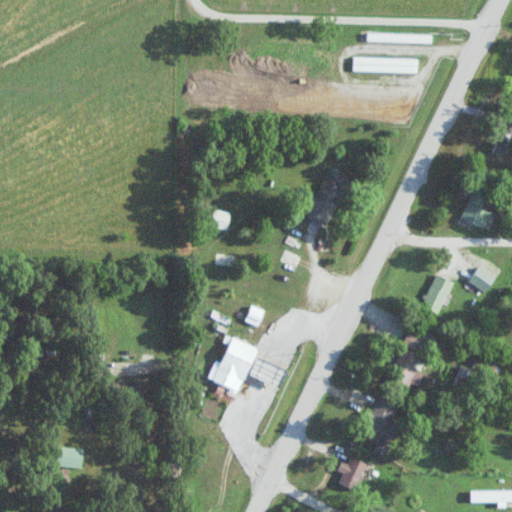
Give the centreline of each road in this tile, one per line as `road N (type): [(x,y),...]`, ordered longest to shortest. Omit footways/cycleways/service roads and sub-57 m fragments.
road 1 (secondary): [(260,511),(507,0)]
road 2 (residential): [(493,30),(239,21),(198,0)]
road 3 (residential): [(220,511),(251,442),(255,394),(274,361),(298,333),(344,335)]
road 4 (residential): [(389,243),(511,245)]
